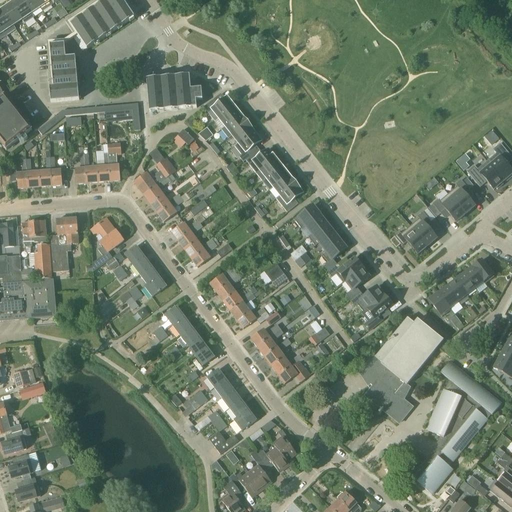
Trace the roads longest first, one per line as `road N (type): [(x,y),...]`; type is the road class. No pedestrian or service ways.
road 1 (residential): [(481,237),(420,280),(400,277),(234,72),(181,46),(161,20)]
road 2 (residential): [(329,452),(280,411),(121,203),(0,211)]
road 3 (residential): [(29,66),(44,108),(83,104),(102,54),(161,20)]
